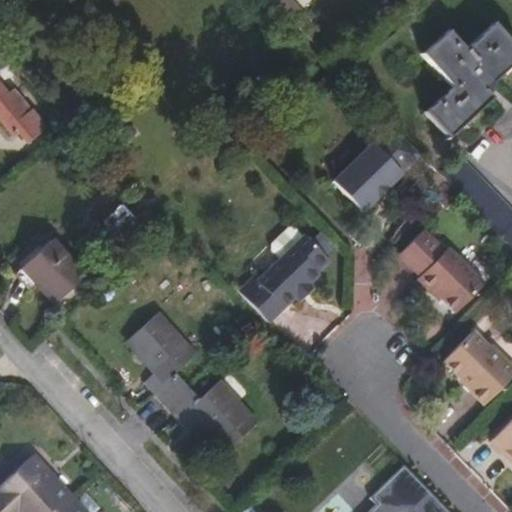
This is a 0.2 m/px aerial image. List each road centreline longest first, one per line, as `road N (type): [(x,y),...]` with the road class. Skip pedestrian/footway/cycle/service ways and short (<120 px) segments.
road 1 (residential): [(0,332),(167,511)]
road 2 (residential): [(483,511),(351,376)]
